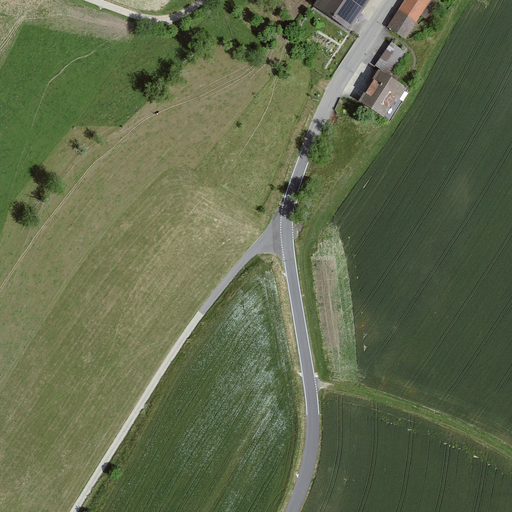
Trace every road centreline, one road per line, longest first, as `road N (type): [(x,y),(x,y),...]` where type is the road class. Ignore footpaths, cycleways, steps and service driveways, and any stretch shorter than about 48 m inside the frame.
road 1 (unclassified): [(70,511),(180,337),(247,252),(284,232)]
road 2 (tertiary): [(291,511),(305,475),(312,401),(284,232)]
road 3 (tertiary): [(284,232),(321,111),(389,0)]
